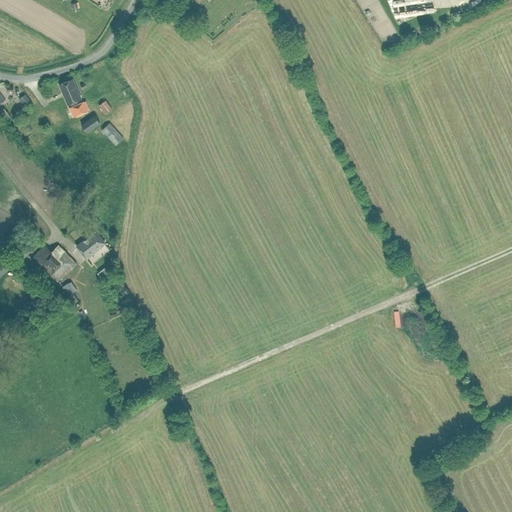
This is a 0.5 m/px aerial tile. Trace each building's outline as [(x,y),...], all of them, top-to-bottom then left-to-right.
[(68,103),(81,98),(73,79),(60,84),(68,103)] [(25,94),(19,99),(24,106),(30,101),(25,94)] [(82,102),(69,107),(73,117),(89,109),(85,100),(82,102)] [(98,105),(105,113),(111,108),(105,100),(98,105)] [(4,107),(0,110),(0,113),(5,120),(11,116),(4,107)] [(86,133),(100,123),(94,114),(80,124),(86,133)] [(101,130),(115,145),(123,138),(109,122),(101,130)] [(95,231),(76,246),(87,259),(105,243),(95,231)] [(16,256),(25,265),(32,258),(28,254),(35,247),(29,242),(16,256)] [(58,282),(77,264),(59,245),(52,251),(45,244),(33,256),(58,282)] [(0,274),(16,263),(11,256),(0,263),(0,274)] [(102,279),(110,273),(105,267),(97,273),(102,279)] [(414,323),(419,321),(414,305),(409,306),(414,323)]
